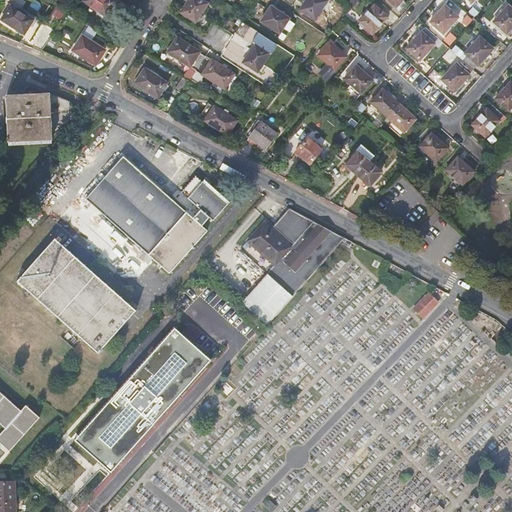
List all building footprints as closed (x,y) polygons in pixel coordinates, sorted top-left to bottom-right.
[(115,1),(113,0),(82,0),(82,1),(106,16),(115,1)] [(202,0),(189,0),(181,13),(195,22),(208,4),(202,0)] [(327,1),(325,0),(306,0),(300,10),(314,20),(327,1)] [(11,4),(1,19),(23,34),(33,19),(11,4)] [(375,5),(360,22),(373,33),(388,17),(381,11),(375,5)] [(289,18),(271,6),(261,21),(279,33),(289,18)] [(386,6),(381,11),(388,17),(392,12),(386,6)] [(458,18),(445,6),(430,22),(444,34),(458,18)] [(511,28),(511,9),(508,6),(494,22),(507,34),(511,28)] [(250,28),(242,23),(235,33),(243,38),(250,28)] [(420,60),(439,39),(426,27),(407,48),(420,60)] [(95,65),(105,51),(82,35),(72,50),(95,65)] [(205,57),(199,53),(200,52),(177,37),(167,52),(190,67),(191,66),(197,70),(205,57)] [(493,49),(480,37),(465,54),(467,56),(458,65),(456,63),(442,80),(455,91),(493,49)] [(346,57),(329,42),(317,55),(334,70),(346,57)] [(258,72),(270,53),(255,43),(243,62),(258,72)] [(212,59),(211,61),(205,57),(197,70),(203,73),(202,75),(225,90),(235,74),(212,59)] [(372,81),(356,66),(344,79),(360,94),(372,81)] [(157,98),(167,83),(144,68),(134,83),(157,98)] [(190,81),(184,78),(176,90),(181,94),(190,81)] [(187,98),(196,85),(190,81),(181,94),(187,98)] [(511,84),(510,83),(495,100),(510,113),(511,111),(511,84)] [(26,95),(8,96),(10,141),(53,140),(52,134),(65,113),(59,97),(38,88),(29,87),(26,95)] [(415,119),(382,90),(370,103),(403,133),(415,119)] [(214,106),(205,121),(227,136),(237,121),(214,106)] [(500,121),(486,109),(471,126),(485,138),(500,121)] [(258,127),(250,137),(266,149),(278,134),(260,120),(255,125),(258,127)] [(435,162),(448,149),(431,134),(419,147),(435,162)] [(309,164),(321,150),(306,138),(294,152),(309,164)] [(369,161),(374,156),(360,144),(351,153),(353,155),(345,164),(357,175),(369,161)] [(193,221),(122,157),(84,201),(168,275),(206,233),(200,227),(209,218),(214,223),(230,204),(207,183),(201,178),(199,180),(197,178),(182,194),(201,212),(193,221)] [(474,173),(457,158),(445,171),(462,186),(474,173)] [(369,161),(357,175),(370,186),(381,172),(369,161)] [(299,219),(295,216),(296,214),(286,208),(268,229),(261,223),(244,242),(271,265),(271,266),(264,274),(265,274),(238,305),(263,328),(336,244),(339,241),(333,235),(334,234),(333,233),(326,241),(307,226),(311,222),(302,217),(299,219)] [(333,233),(311,222),(307,226),(326,241),(333,233)] [(59,238),(20,281),(90,343),(83,350),(93,359),(137,309),(59,238)] [(344,248),(345,249),(350,243),(342,238),(339,241),(336,244),(344,248)] [(423,296),(410,313),(422,323),(428,316),(423,312),(431,302),(423,296)] [(423,312),(428,316),(436,306),(431,302),(423,312)] [(171,331),(73,444),(108,475),(150,427),(164,411),(207,363),(171,331)] [(498,338),(506,347),(511,342),(511,338),(509,335),(505,333),(498,338)] [(0,426),(3,430),(0,433),(0,446),(9,454),(37,419),(22,406),(17,414),(0,400),(0,426)] [(164,411),(150,427),(153,430),(167,414),(164,411)] [(16,511),(16,487),(0,487),(0,511),(16,511)]
